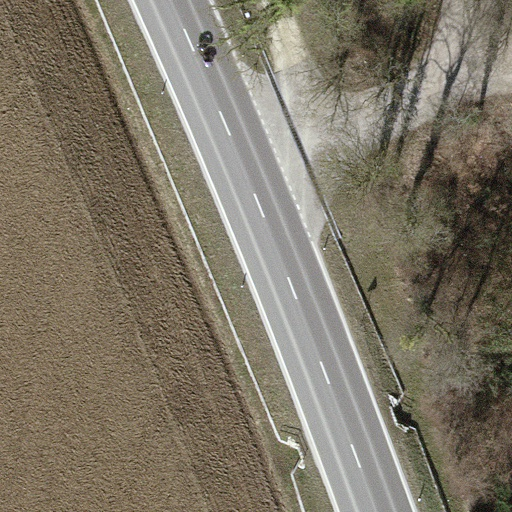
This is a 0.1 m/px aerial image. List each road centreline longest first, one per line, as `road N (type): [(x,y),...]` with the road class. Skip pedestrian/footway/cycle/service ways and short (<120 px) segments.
road 1 (secondary): [(168,0),(248,172),(381,511)]
road 2 (track): [(248,172),(376,123),(427,78),(458,0)]
road 3 (track): [(302,156),(278,0)]
